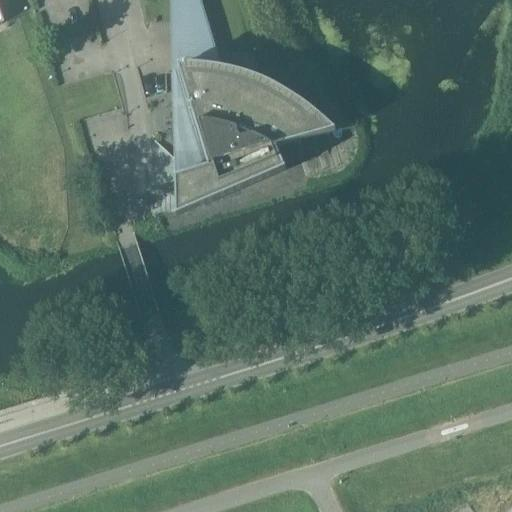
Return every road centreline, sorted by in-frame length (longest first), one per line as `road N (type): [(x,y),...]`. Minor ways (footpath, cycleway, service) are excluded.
road 1 (tertiary): [(0,447),(511,280)]
road 2 (residential): [(186,511),(311,473)]
